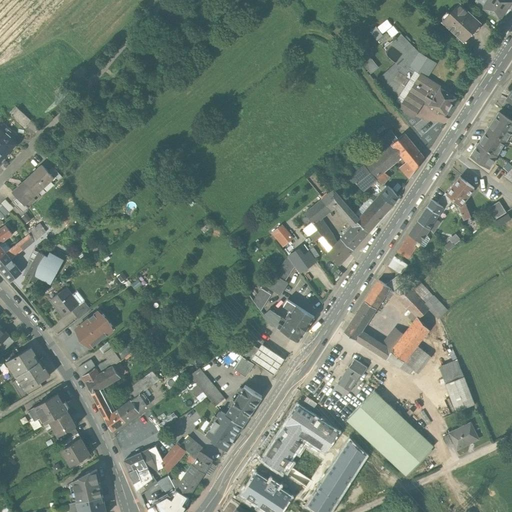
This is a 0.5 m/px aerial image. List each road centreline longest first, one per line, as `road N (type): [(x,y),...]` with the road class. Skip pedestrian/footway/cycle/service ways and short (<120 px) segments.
road 1 (primary): [(437,160),(204,511)]
road 2 (secondary): [(134,511),(69,376),(0,290)]
road 3 (track): [(45,131),(167,0)]
road 4 (residential): [(361,511),(511,440)]
road 5 (track): [(382,97),(292,0)]
road 6 (primary): [(511,46),(445,147)]
